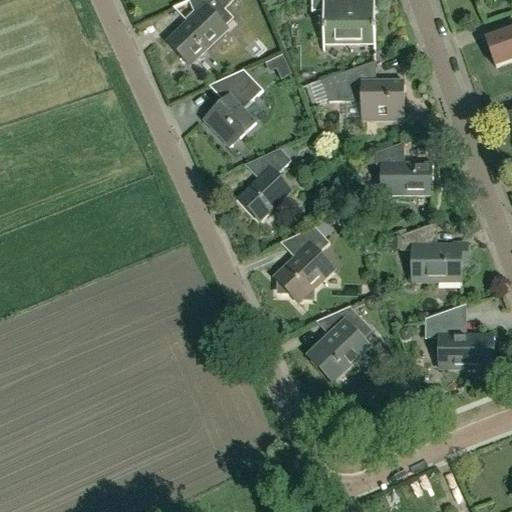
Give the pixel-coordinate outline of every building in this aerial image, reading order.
[(189,66),(227,31),(216,19),(236,0),(194,0),(189,3),(199,14),(168,43),(189,66)] [(375,13),(375,2),(347,2),(347,0),(310,0),(311,14),(323,14),(323,43),(375,42),(375,13)] [(511,22),(487,32),(489,38),(511,29),(511,22)] [(496,69),(511,62),(511,30),(486,40),(496,69)] [(372,84),(372,65),(317,84),(325,102),(360,102),(360,119),(404,118),(403,84),(372,84)] [(228,150),(256,125),(243,111),(263,92),(244,72),(209,88),(223,104),(203,123),(228,150)] [(403,166),(403,146),(375,155),(375,166),(380,166),(381,199),(433,198),(432,165),(403,166)] [(260,223),(292,193),(277,177),(291,163),(280,151),(245,167),(259,182),(239,201),(260,223)] [(326,225),(281,245),(295,260),(274,280),(278,284),(278,292),(281,296),(289,296),(296,303),(315,304),(315,285),(332,270),(319,256),(330,245),(325,240),(333,232),(326,225)] [(437,247),(437,225),(399,238),(400,252),(413,252),(413,285),(462,285),(462,265),(467,265),(467,247),(437,247)] [(466,339),(466,307),(425,322),(425,342),(438,341),(439,369),(491,368),(490,339),(466,339)] [(333,383),(368,351),(361,344),(373,334),(350,309),(317,325),(330,339),(310,358),(333,383)]
